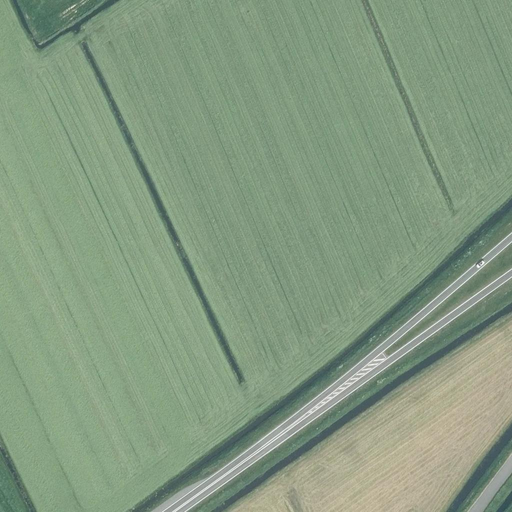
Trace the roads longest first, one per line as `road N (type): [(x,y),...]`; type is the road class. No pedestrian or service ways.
road 1 (primary): [(511,238),(251,456)]
road 2 (primary): [(251,456),(511,272)]
